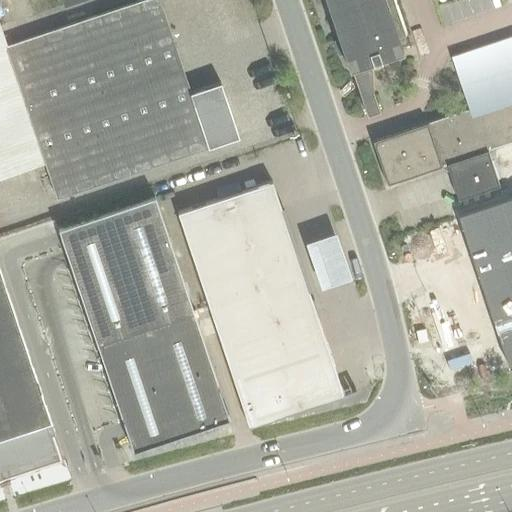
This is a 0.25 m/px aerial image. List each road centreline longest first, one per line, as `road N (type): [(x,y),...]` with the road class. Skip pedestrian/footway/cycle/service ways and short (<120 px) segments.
road 1 (unclassified): [(62,511),(359,431),(395,411),(400,378),(384,300),(286,0)]
road 2 (primary): [(511,454),(276,511)]
